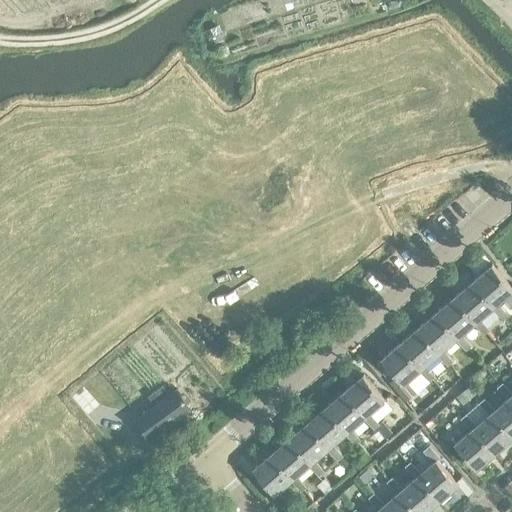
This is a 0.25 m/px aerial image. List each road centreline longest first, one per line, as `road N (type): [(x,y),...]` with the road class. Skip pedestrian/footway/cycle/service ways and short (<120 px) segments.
road 1 (track): [(511,166),(432,177),(311,226),(92,383),(0,460)]
road 2 (residential): [(210,460),(511,194)]
road 3 (residential): [(161,0),(77,38),(0,40)]
